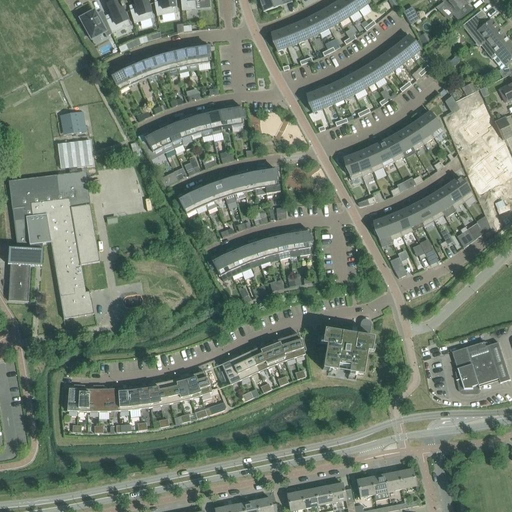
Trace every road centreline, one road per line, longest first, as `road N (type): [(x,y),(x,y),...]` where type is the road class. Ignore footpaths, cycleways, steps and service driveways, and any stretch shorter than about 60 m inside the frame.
road 1 (secondary): [(455,415),(0,504)]
road 2 (residential): [(70,380),(156,373),(320,315),(367,309),(395,293)]
road 3 (secondary): [(48,511),(371,446)]
road 4 (residential): [(109,511),(364,459),(371,446)]
road 5 (residential): [(108,66),(185,39),(256,32)]
road 6 (residential): [(209,253),(261,230),(356,219)]
road 7 (residential): [(142,128),(213,101),(285,90)]
road 8 (residential): [(178,188),(242,164),(320,153)]
road 9 (residential): [(511,249),(435,321),(407,331)]
road 10 (residential): [(285,90),(370,51),(401,25)]
road 11 (residential): [(320,153),(365,136),(434,87)]
